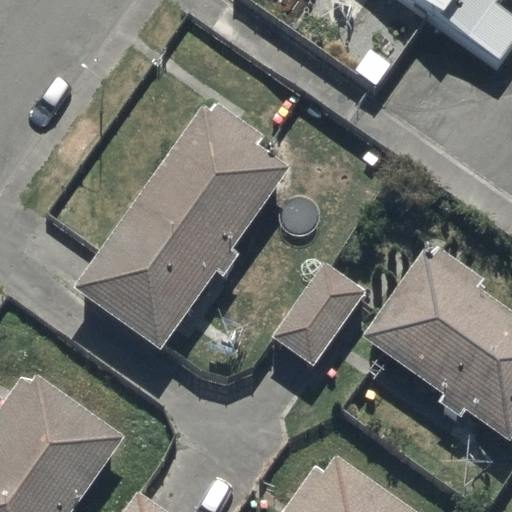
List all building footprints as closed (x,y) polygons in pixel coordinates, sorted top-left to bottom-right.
[(511,0),(381,0),(405,16),(355,88),(374,101),(422,31),(440,43),(441,41),(496,79),(511,55),(511,27),(497,17),(509,0),(511,0)] [(198,127),(72,311),(159,371),(214,290),(220,294),(235,272),(230,269),(287,186),(254,164),(262,154),(217,123),(209,134),(198,127)] [(423,270),(362,358),(440,413),(437,419),(458,434),(461,430),(506,461),(511,452),(511,333),(475,308),(481,298),(433,265),(428,273),(423,270)] [(323,281),(270,355),(310,383),(363,310),(323,281)] [(0,511),(82,511),(122,458),(35,395),(29,404),(20,398),(0,425),(0,511)] [(291,511),(382,511),(333,477),(322,492),(311,485),(291,511)]
